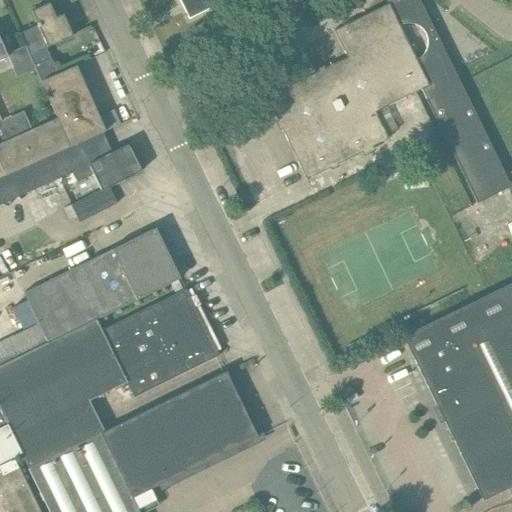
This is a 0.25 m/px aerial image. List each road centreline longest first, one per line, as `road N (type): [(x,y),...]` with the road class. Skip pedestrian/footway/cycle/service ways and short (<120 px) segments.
road 1 (unclassified): [(354,511),(159,113)]
road 2 (unclassified): [(159,113),(274,0)]
road 3 (unclassified): [(159,113),(104,0)]
